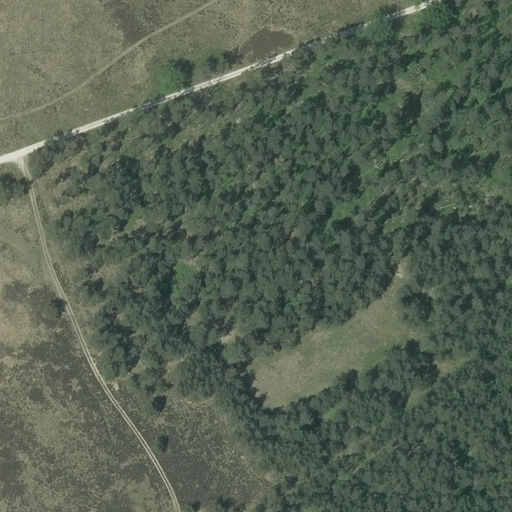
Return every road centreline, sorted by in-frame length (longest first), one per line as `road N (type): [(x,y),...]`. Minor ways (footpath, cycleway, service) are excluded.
road 1 (track): [(440,0),(0,159)]
road 2 (track): [(18,153),(50,270),(86,356),(176,511)]
road 3 (unknown): [(0,124),(71,93),(217,0)]
road 4 (track): [(101,384),(205,354),(221,355),(240,376)]
